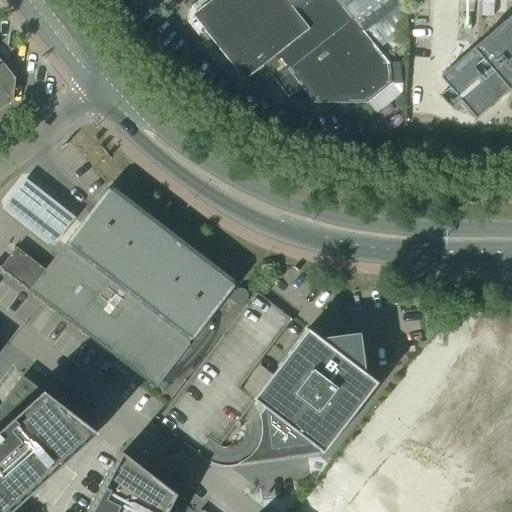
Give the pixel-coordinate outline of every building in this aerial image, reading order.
[(405,43),(407,0),(310,0),(295,13),(284,0),(211,0),(192,16),(243,80),(262,65),(288,97),(301,87),(314,103),(366,103),(390,84),(388,65),(376,49),(385,42),(405,43)] [(511,15),(476,46),(440,78),(449,88),(439,96),(439,97),(450,109),(451,109),(460,101),(475,118),(511,87),(511,86),(511,15)] [(0,110),(12,101),(14,79),(2,63),(0,61),(0,110)] [(74,216),(24,176),(1,205),(51,244),(74,216)] [(107,189),(45,270),(16,248),(0,268),(29,290),(28,291),(155,389),(189,345),(188,342),(187,341),(193,340),(234,287),(233,281),(113,188),(107,189)] [(359,334),(318,339),(306,330),(271,375),(259,366),(241,390),(253,399),(252,400),(264,410),(267,430),(261,430),(261,437),(259,443),(256,448),(253,453),(254,454),(312,446),(323,454),(377,384),(365,375),(359,334)] [(511,355),(481,354),(480,378),(511,379),(511,355)] [(195,511),(175,496),(175,495),(121,453),(121,454),(96,435),(97,435),(43,393),(13,370),(0,387),(0,511),(195,511)] [(511,403),(497,403),(497,414),(511,415),(511,403)] [(227,465),(230,465),(229,447),(227,448),(224,447),(221,446),(218,445),(211,439),(211,438),(209,437),(208,438),(210,439),(200,452),(199,451),(198,452),(199,453),(204,457),(209,460),(215,463),(221,465),(227,465)]
